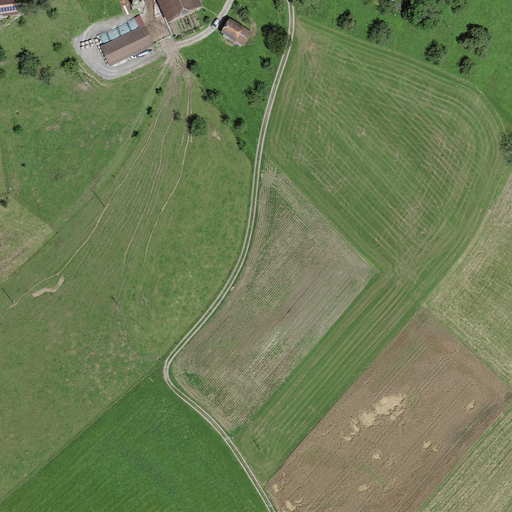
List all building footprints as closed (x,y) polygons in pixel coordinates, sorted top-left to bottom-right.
[(10,0),(0,1),(0,10),(0,12),(19,9),(17,0),(10,0)] [(163,0),(172,17),(194,6),(191,0),(163,0)] [(421,2),(418,10),(423,12),(426,4),(421,2)] [(226,32),(243,43),(249,33),(232,22),(226,32)] [(145,27),(102,47),(111,67),(154,48),(145,27)]
